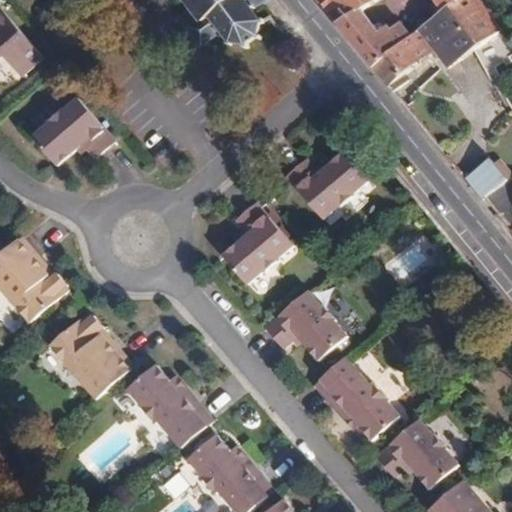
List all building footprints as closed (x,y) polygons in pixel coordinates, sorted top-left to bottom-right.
[(181,0),(192,15),(200,25),(190,32),(202,50),(221,37),(228,47),(242,49),(257,38),(261,23),(253,12),(270,0),(181,0)] [(340,27),(372,67),(411,38),(404,28),(393,35),(388,29),(380,35),(363,12),(381,0),(433,0),(443,14),(462,0),(318,0),(340,27)] [(456,63),(503,30),(496,21),(481,0),(462,0),(443,14),(411,38),(372,67),(391,91),(438,53),(433,46),(440,41),(456,63)] [(43,59),(1,11),(0,11),(0,58),(2,56),(21,79),(43,59)] [(59,171),(77,155),(84,149),(90,157),(97,165),(118,146),(81,105),(66,119),(63,116),(48,129),(50,131),(35,144),(59,171)] [(84,149),(77,155),(84,162),(90,157),(84,149)] [(349,158),(330,174),(323,180),(317,172),(311,165),(291,181),(328,225),(343,211),(344,212),(358,201),(358,199),(373,186),(349,158)] [(467,184),(483,203),(511,185),(498,164),(467,184)] [(323,180),(330,174),(324,166),(317,172),(323,180)] [(239,225),(246,233),(251,239),(245,245),(226,260),(250,289),(266,276),(267,277),(282,265),(281,263),(296,250),(259,208),(239,225)] [(251,239),(246,233),(239,239),(245,245),(251,239)] [(26,241),(0,262),(0,289),(34,329),(73,296),(69,292),(71,289),(61,277),(58,279),(54,275),(50,279),(45,272),(49,268),(26,241)] [(54,275),(49,268),(45,272),(50,279),(54,275)] [(324,312),(311,297),(269,334),(286,353),(295,346),(301,341),(307,348),(322,366),(350,342),(337,327),(338,325),(327,311),(324,312)] [(53,352),(100,407),(139,373),(115,344),(111,348),(106,343),(110,339),(106,335),(109,332),(98,319),(95,322),(92,318),(53,352)] [(389,338),(376,348),(396,372),(408,362),(389,338)] [(111,348),(115,344),(110,339),(106,343),(111,348)] [(301,341),(295,346),(300,353),(307,348),(301,341)] [(377,387),(352,361),(317,390),(335,410),(342,404),(364,429),(362,431),(377,447),(408,420),(395,405),(396,403),(380,384),(377,387)] [(182,458),(218,427),(201,408),(194,414),(173,390),(174,389),(159,371),(127,400),(139,414),(138,415),(156,436),(159,433),(182,458)] [(179,384),(174,389),(173,390),(194,414),(201,408),(179,384)] [(357,436),(362,431),(364,429),(342,404),(335,410),(357,436)] [(434,441),(421,426),(380,462),(397,482),(405,475),(411,470),(417,477),(433,496),(461,471),(447,456),(449,454),(437,440),(434,441)] [(219,501),(228,511),(260,511),(278,497),(260,476),(253,482),(232,458),(233,457),(219,441),(188,469),(200,483),(198,484),(216,505),(219,501)] [(253,482),(260,476),(239,452),(233,457),(232,458),(253,482)] [(411,470),(405,475),(411,482),(417,477),(411,470)] [(487,511),(466,487),(436,511),(487,511)]
